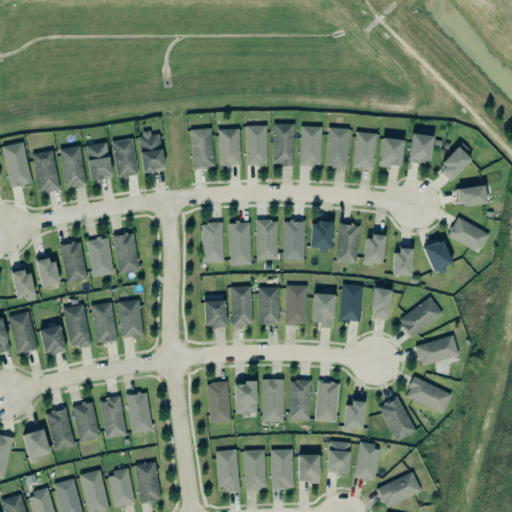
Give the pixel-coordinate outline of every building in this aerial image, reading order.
[(271,122),(292,122),(292,164),(286,164),(280,164),(280,162),(270,162),(271,122)] [(243,124),(244,164),(255,163),(255,165),(259,164),(259,162),(265,162),(264,124),(243,124)] [(299,127),(297,164),(307,164),(307,165),(312,165),(312,163),(318,163),(320,125),(299,124),(299,127)] [(323,164),(329,164),(329,167),(345,168),(348,126),(325,124),(323,164)] [(189,129),(191,168),(212,167),(211,128),(189,129)] [(239,164),(238,128),(217,129),(218,165),(239,164)] [(350,166),(354,129),(375,131),(371,167),(361,167),(361,169),(356,168),(356,167),(350,166)] [(410,130),(405,160),(419,162),(419,159),(421,160),(422,158),(427,158),(431,134),(410,130)] [(158,133),(150,134),(149,132),(136,134),(142,173),(163,170),(158,133)] [(115,176),(121,175),(121,177),(127,176),(127,174),(137,172),(131,135),(109,138),(115,176)] [(401,139),(380,137),(378,165),(400,166),(401,139)] [(0,144),(21,140),(30,181),(9,186),(0,144)] [(88,181),(110,179),(106,142),(85,144),(88,181)] [(439,169),(444,164),(440,160),(456,144),(469,157),(449,179),(439,169)] [(59,148),(63,187),(84,185),(80,146),(59,148)] [(37,192),(57,189),(53,150),(32,153),(37,192)] [(485,201),(482,184),(453,189),(456,206),(485,201)] [(456,215),(488,233),(480,247),(476,244),(473,249),(446,234),(448,229),(447,228),(450,224),(451,225),(456,215)] [(303,218),(302,258),(281,258),(282,220),(287,220),(288,218),(293,218),(293,220),(295,220),(298,220),(298,218),(303,218)] [(331,219),(329,246),(325,246),(324,251),(316,250),(317,246),(307,245),(309,220),(315,221),(315,218),(331,219)] [(276,259),(276,219),(255,220),(255,259),(276,259)] [(229,265),(250,264),(248,221),(227,222),(229,265)] [(222,261),(221,222),(200,223),(201,262),(222,261)] [(356,263),(357,224),(336,224),(335,262),(356,263)] [(109,232),(126,229),(127,231),(132,230),(139,269),(116,273),(109,232)] [(369,235),(363,235),(360,264),(371,265),(372,261),(380,262),(384,231),(369,230),(369,235)] [(91,276),(85,239),(95,237),(95,236),(106,234),(112,272),(91,276)] [(58,242),(65,280),(85,277),(78,240),(76,240),(76,238),(58,242)] [(420,246),(431,270),(434,268),(437,272),(443,269),(441,265),(451,261),(441,239),(436,241),(435,239),(420,246)] [(411,250),(392,249),(391,275),(410,276),(411,250)] [(34,258),(47,255),(48,260),(52,259),(58,281),(40,285),(34,258)] [(16,297),(10,270),(22,267),(23,271),(28,270),(34,298),(25,300),(24,295),(16,297)] [(298,322),(298,324),(293,324),(293,323),(283,323),(284,284),(304,284),(303,322),(298,322)] [(360,284),(340,284),(338,320),(359,321),(360,284)] [(230,326),(251,325),(250,285),(229,286),(230,326)] [(371,285),(389,288),(384,318),(372,315),(372,312),(370,311),(370,308),(367,307),(371,285)] [(255,322),(255,286),(277,286),(277,322),(267,322),(267,323),(262,323),(262,322),(255,322)] [(331,328),(333,294),(312,293),(310,322),(319,322),(319,327),(331,328)] [(408,336),(441,316),(430,297),(397,318),(408,336)] [(121,336),(117,300),(137,298),(141,333),(135,334),(135,336),(131,337),(130,335),(121,336)] [(200,300),(202,323),(209,323),(209,325),(223,325),(222,298),(200,300)] [(108,300),(115,339),(94,343),(87,304),(108,300)] [(67,343),(73,342),(73,345),(76,344),(77,347),(90,344),(81,302),(60,306),(67,343)] [(5,315),(26,309),(36,348),(21,352),(21,350),(15,352),(5,315)] [(0,316),(8,349),(0,351),(0,316)] [(43,350),(37,328),(58,323),(64,348),(50,352),(49,349),(43,350)] [(457,357),(453,336),(414,344),(419,364),(457,357)] [(404,395),(408,387),(406,386),(412,374),(450,393),(440,412),(404,395)] [(260,376),(260,421),(281,420),(281,378),(260,376)] [(232,382),(242,383),(243,378),(253,379),(254,417),(233,418),(232,382)] [(204,383),(207,421),(229,419),(225,379),(209,381),(210,383),(204,383)] [(289,379),(286,418),(306,419),(308,379),(289,379)] [(314,420),(335,421),(336,382),(315,381),(314,420)] [(123,392),(138,390),(139,392),(144,391),(151,428),(130,432),(123,392)] [(394,394),(414,429),(395,439),(377,406),(382,403),(381,401),(386,399),(387,400),(391,398),(390,396),(394,394)] [(124,435),(119,396),(98,399),(104,438),(124,435)] [(343,402),(349,403),(349,398),(363,399),(360,428),(352,428),(351,431),(340,430),(343,402)] [(77,441),(69,404),(80,402),(79,400),(84,399),(84,402),(90,400),(98,436),(77,441)] [(43,412),(49,411),(49,409),(63,405),(73,444),(53,449),(43,412)] [(41,424),(26,429),(25,432),(21,434),(30,464),(37,462),(36,457),(49,452),(41,424)] [(0,433),(11,436),(2,477),(0,476),(0,433)] [(327,439),(324,470),(345,472),(348,441),(327,439)] [(357,439),(373,442),(372,446),(378,447),(373,481),(367,480),(367,481),(361,480),(361,477),(351,476),(357,439)] [(241,449),(262,448),(263,486),(258,486),(258,488),(243,488),(241,449)] [(268,448),(290,448),(290,486),(285,486),(285,488),(270,488),(268,448)] [(237,489),(236,449),(215,450),(216,490),(237,489)] [(296,453),(317,453),(317,482),(306,482),(306,479),(296,479),(296,453)] [(154,500),(153,498),(159,497),(153,460),(132,463),(139,502),(154,500)] [(111,469),(126,466),(133,502),(112,506),(106,475),(112,473),(111,469)] [(86,511),(91,511),(107,508),(98,468),(77,472),(86,511)] [(374,488),(380,501),(382,501),(384,505),(418,489),(410,471),(374,488)] [(59,511),(81,511),(71,476),(51,482),(59,511)] [(30,511),(26,496),(32,494),(31,490),(46,486),(53,511),(30,511)] [(25,511),(19,492),(0,497),(0,504),(2,511),(25,511)]
